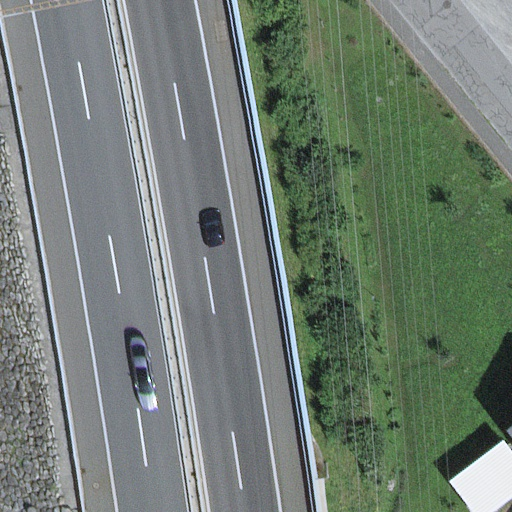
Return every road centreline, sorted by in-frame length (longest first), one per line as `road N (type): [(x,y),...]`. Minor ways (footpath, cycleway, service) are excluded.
road 1 (motorway): [(67,0),(152,511)]
road 2 (motorway): [(243,511),(160,0)]
road 3 (tertiary): [(423,0),(511,107)]
